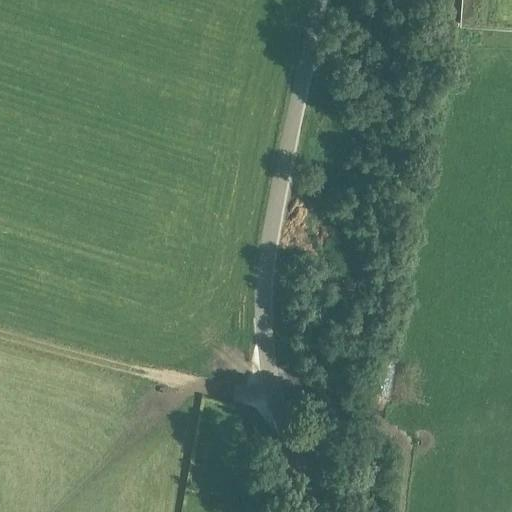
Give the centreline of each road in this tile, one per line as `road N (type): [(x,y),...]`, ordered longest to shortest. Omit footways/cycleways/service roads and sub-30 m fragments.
road 1 (unclassified): [(307,511),(266,365),(261,307),(318,0)]
road 2 (track): [(418,466),(393,432),(309,385),(283,384),(266,397),(242,394),(0,333)]
